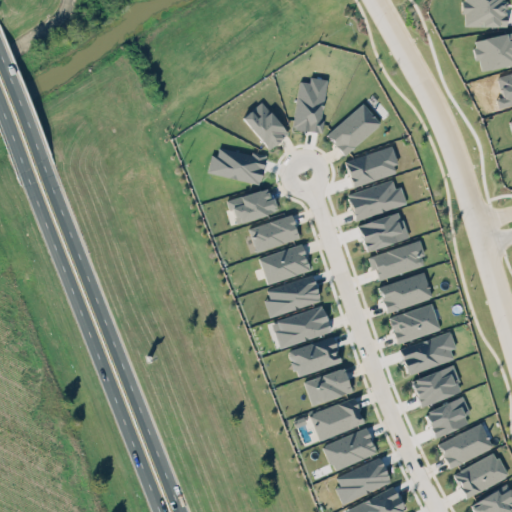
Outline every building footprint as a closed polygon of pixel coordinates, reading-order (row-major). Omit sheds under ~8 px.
[(503,0),(461,0),(462,26),(504,25),(503,0)] [(499,50),(511,50),(511,43),(496,44),(496,40),(480,40),(481,65),(499,64),(499,50)] [(327,78),(309,76),(308,81),(298,80),(291,128),(319,132),(327,78)] [(269,148),(287,131),(259,100),(240,118),(269,148)] [(325,135),(344,154),(379,122),(361,102),(325,135)] [(218,146),(212,171),(242,178),(242,175),(258,179),(263,156),(218,146)] [(344,160),(351,185),(397,171),(390,146),(344,160)] [(405,202),(400,186),(394,188),(391,179),(345,193),(353,219),(405,202)] [(227,199),(236,224),(275,210),(266,186),(227,199)] [(255,252),(298,236),(289,212),(247,228),(255,252)] [(406,237),(398,212),(356,225),(365,250),(406,237)] [(420,265),(413,241),(366,255),(370,269),(374,267),(377,278),(420,265)] [(257,256),(266,283),(308,269),(300,243),(257,256)] [(393,288),(379,293),(385,311),(431,297),(423,271),(391,281),(393,288)] [(318,301),(311,275),(265,287),(268,297),(263,298),(267,315),(318,301)] [(438,329),(430,302),(387,316),(395,342),(438,329)] [(279,347),(329,330),(320,304),(276,319),(279,328),(273,330),(279,347)] [(453,347),(450,333),(398,344),(404,371),(451,361),(449,348),(453,347)] [(295,376),(340,360),(330,334),(286,350),(295,376)] [(420,406),(460,390),(450,364),(410,380),(420,406)] [(310,404),(350,391),(342,367),(302,379),(310,404)] [(318,439),(362,422),(352,396),(308,413),(318,439)] [(433,436),(466,423),(463,414),(468,412),(462,396),(422,411),(433,436)] [(480,422),(436,442),(448,467),(491,447),(480,422)] [(375,452),(365,426),(321,444),(331,470),(375,452)] [(506,475),(493,451),(452,473),(465,497),(506,475)] [(389,483),(379,457),(334,474),(339,485),(334,487),(340,502),(389,483)] [(344,511),(399,511),(404,510),(392,486),(343,509),(344,511)] [(469,504),(473,511),(504,511),(511,508),(511,493),(508,487),(498,492),(496,489),(469,504)]
